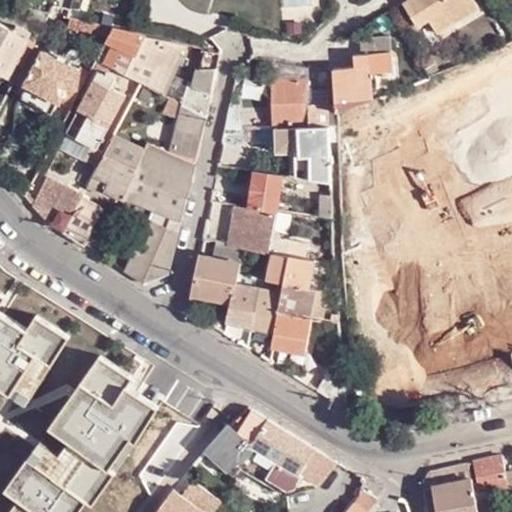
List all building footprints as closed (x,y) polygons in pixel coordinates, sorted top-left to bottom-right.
[(407,0),(405,1),(420,25),(431,18),(440,32),(481,6),(477,0),(407,0)] [(30,36),(36,39),(46,21),(50,12),(41,10),(28,35),(0,20),(0,72),(9,77),(30,36)] [(46,21),(54,23),(56,13),(50,12),(46,21)] [(54,23),(101,32),(102,22),(56,13),(54,23)] [(101,32),(110,34),(114,25),(102,22),(101,32)] [(110,34),(97,59),(116,69),(128,44),(137,50),(147,32),(133,29),(114,25),(110,34)] [(335,67),(337,104),(338,110),(379,94),(373,69),(396,64),(388,30),(360,36),(363,51),(355,52),(357,65),(335,67)] [(142,52),(130,76),(142,82),(166,95),(192,41),(147,32),(137,50),(142,52)] [(128,44),(116,69),(130,76),(142,52),(137,50),(128,44)] [(25,82),(27,84),(58,100),(61,101),(79,67),(43,49),(25,82)] [(67,130),(99,147),(126,94),(111,87),(116,77),(106,72),(104,76),(97,72),(67,130)] [(183,103),(206,115),(215,74),(205,72),(201,88),(192,87),(183,103)] [(274,79),(276,125),(311,124),(309,96),(324,95),(323,78),(308,79),(308,77),(274,79)] [(142,82),(130,107),(145,115),(152,102),(168,109),(175,99),(166,95),(142,82)] [(58,100),(27,84),(21,96),(51,112),(58,100)] [(176,120),(202,133),(206,115),(183,103),(176,120)] [(330,104),(331,123),(331,124),(331,125),(338,125),(338,110),(337,104),(330,104)] [(226,128),(242,127),(248,127),(259,127),(258,114),(228,114),(226,128)] [(511,134),(483,145),(476,124),(378,157),(365,118),(352,122),(369,172),(378,169),(399,228),(362,240),(415,394),(434,387),(430,376),(461,365),(430,274),(511,246),(511,134)] [(169,153),(195,163),(202,133),(176,120),(169,153)] [(331,125),(331,124),(279,127),(280,153),(302,152),(303,177),(332,181),(331,143),(331,125)] [(242,127),(226,128),(225,136),(248,134),(248,127),(242,127)] [(91,163),(99,147),(67,130),(60,148),(91,163)] [(125,200),(130,187),(141,160),(111,142),(90,181),(125,200)] [(170,274),(195,163),(169,153),(148,145),(141,160),(130,187),(158,196),(148,220),(127,272),(145,283),(170,274)] [(285,174),(257,170),(250,205),(278,209),(285,174)] [(33,205),(54,225),(62,210),(72,216),(75,211),(84,194),(68,185),(67,186),(46,177),(33,205)] [(333,218),(333,196),(319,195),(318,215),(333,218)] [(86,246),(98,223),(106,208),(84,197),(77,212),(75,211),(72,216),(64,231),(75,239),(86,246)] [(250,205),(237,203),(230,243),(243,245),(270,251),(278,209),(250,205)] [(64,231),(72,216),(62,210),(54,225),(64,231)] [(334,249),(334,232),(319,232),(319,249),(334,249)] [(239,273),(243,245),(230,243),(218,241),(215,257),(201,254),(193,293),(234,301),(237,282),(239,273)] [(315,259),(274,252),(269,278),(287,281),(286,283),(310,287),(314,264),(315,259)] [(310,287),(329,290),(331,275),(319,272),(320,265),(314,264),(310,287)] [(260,287),(237,282),(234,301),(230,320),(253,325),(260,287)] [(305,314),(310,287),(286,283),(284,291),(281,309),(305,314)] [(277,329),(281,309),(284,291),(260,287),(253,325),(277,329)] [(2,313),(10,299),(0,292),(0,386),(17,396),(33,370),(49,379),(74,338),(41,318),(33,332),(2,313)] [(307,351),(314,316),(305,314),(281,309),(277,329),(274,344),(307,351)] [(309,385),(349,409),(344,354),(337,353),(334,368),(338,369),(337,374),(316,361),(309,385)] [(137,377),(106,358),(54,427),(74,441),(52,471),(32,459),(10,492),(22,501),(14,511),(82,511),(91,500),(97,504),(118,473),(113,469),(134,437),(140,441),(163,406),(132,387),(137,377)] [(219,436),(209,448),(231,468),(238,460),(254,471),(287,494),(318,483),(337,460),(318,447),(315,446),(270,418),(251,406),(232,425),(219,436)] [(511,486),(504,455),(490,458),(476,461),(482,492),(511,486)] [(176,485),(157,511),(219,511),(225,503),(190,479),(191,469),(176,485)] [(479,511),(480,511),(473,478),(435,485),(439,511),(479,511)] [(365,511),(378,497),(379,497),(368,489),(357,502),(348,511),(365,511)]
